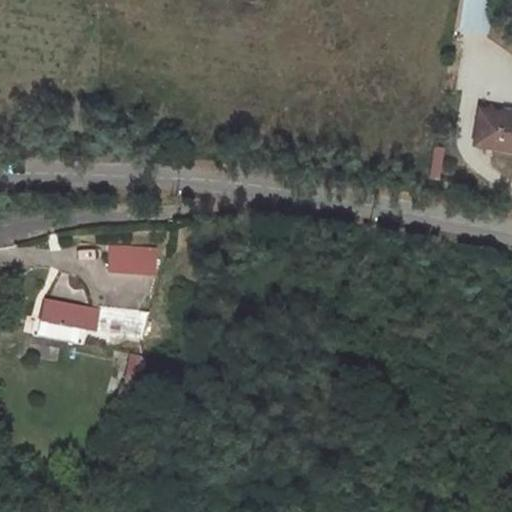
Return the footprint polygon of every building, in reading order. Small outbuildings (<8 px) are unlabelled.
[(459,0),(455,25),(462,25),(465,0),(459,0)] [(498,0),(465,0),(462,25),(495,29),(498,0)] [(471,143),(511,151),(511,146),(511,116),(477,111),(471,143)] [(107,272),(152,274),(153,248),(108,246),(107,272)] [(74,332),(135,348),(140,331),(44,303),(35,335),(70,345),(74,332)]
